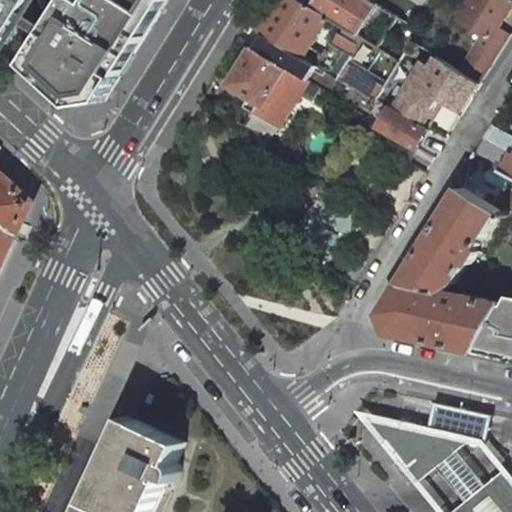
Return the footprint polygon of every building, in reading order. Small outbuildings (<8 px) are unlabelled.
[(0,0),(0,34),(9,42),(34,0),(0,0)] [(134,56),(124,50),(139,26),(148,32),(167,0),(68,0),(30,62),(77,105),(106,100),(134,56)] [(308,4),(302,0),(280,0),(261,32),(264,33),(357,90),(377,102),(380,98),(402,62),(308,4)] [(422,30),(373,0),(310,0),(308,4),(402,62),(415,40),(422,30)] [(511,7),(511,0),(471,0),(459,18),(484,34),(460,69),(477,80),(482,83),(511,36),(499,27),(511,7)] [(124,50),(134,56),(148,32),(139,26),(124,50)] [(357,90),(264,33),(256,46),(309,78),(349,103),(357,90)] [(309,78),(256,46),(232,84),(252,97),(246,107),(256,113),(255,114),(278,128),(309,78)] [(458,67),(440,56),(434,67),(425,62),(397,108),(399,109),(426,125),(442,98),(459,108),(477,80),(460,69),(458,67)] [(397,108),(392,106),(380,127),(419,150),(431,128),(426,125),(399,109),(397,108)] [(419,150),(380,127),(373,141),(412,163),(419,150)] [(511,157),(503,173),(511,177),(511,157)] [(0,273),(34,201),(0,170),(0,273)] [(465,187),(407,279),(443,288),(452,284),(464,267),(469,259),(473,262),(481,249),(477,246),(502,207),(465,187)] [(395,331),(481,351),(509,302),(450,288),(443,288),(407,279),(386,312),(395,331)] [(511,297),(509,302),(481,351),(511,357),(511,297)] [(499,417),(444,404),(439,426),(495,438),(499,417)] [(188,442),(138,419),(98,503),(117,511),(155,511),(171,477),(173,478),(181,481),(183,472),(183,469),(182,466),(182,465),(181,465),(178,463),(178,462),(188,442)] [(441,464),(461,448),(469,442),(467,440),(468,435),(403,421),(391,439),(413,466),(422,459),(432,471),(441,464)] [(511,511),(511,469),(500,478),(490,485),(474,465),(461,448),(441,464),(454,481),(470,501),(457,511),(511,511)] [(117,511),(98,503),(94,511),(117,511)]
